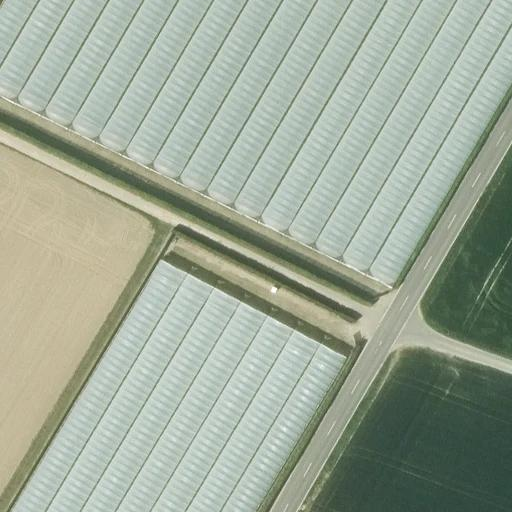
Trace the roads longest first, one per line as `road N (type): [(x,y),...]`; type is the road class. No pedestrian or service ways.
road 1 (residential): [(292,511),(511,121)]
road 2 (track): [(392,327),(0,139)]
road 3 (track): [(392,327),(511,371)]
